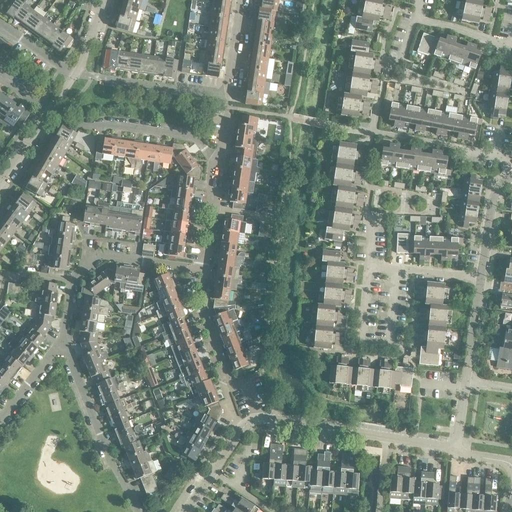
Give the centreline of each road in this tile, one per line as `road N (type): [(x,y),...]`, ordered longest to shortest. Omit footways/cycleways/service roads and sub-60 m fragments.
road 1 (residential): [(456,449),(258,418)]
road 2 (residential): [(220,162),(195,140),(105,126),(78,130),(50,111)]
road 3 (residential): [(137,511),(60,344)]
road 4 (residential): [(395,270),(389,343),(362,340),(367,267)]
road 5 (residential): [(258,418),(245,386),(222,376),(199,310),(201,270)]
road 6 (residential): [(225,94),(73,75)]
road 7 (residential): [(71,281),(91,255),(201,270)]
